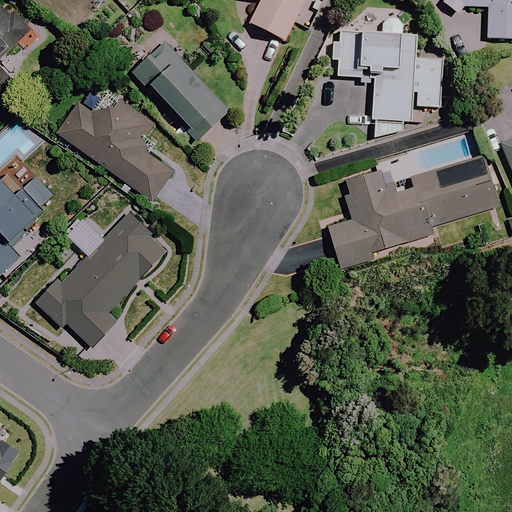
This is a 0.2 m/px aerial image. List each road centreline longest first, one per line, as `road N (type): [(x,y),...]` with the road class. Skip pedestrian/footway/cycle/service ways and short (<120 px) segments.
road 1 (residential): [(103,433),(217,306),(266,191)]
road 2 (residential): [(103,433),(0,360)]
